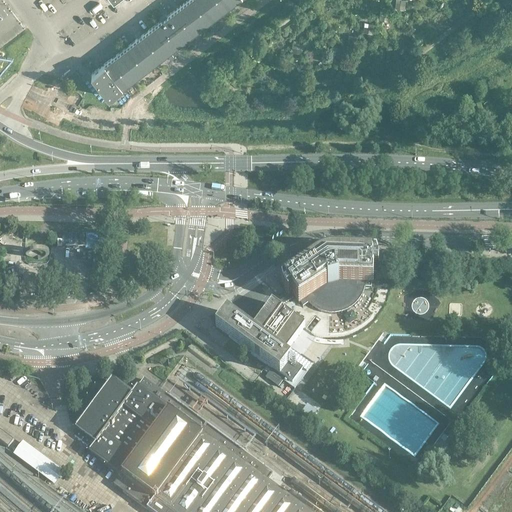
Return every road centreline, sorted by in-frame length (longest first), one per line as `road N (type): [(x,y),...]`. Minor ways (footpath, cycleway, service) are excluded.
road 1 (primary): [(312,161),(78,157),(0,126)]
road 2 (primary): [(312,161),(0,177)]
road 3 (primary): [(221,193),(402,210),(511,209)]
road 4 (secondary): [(0,342),(102,335),(150,316),(185,280)]
road 5 (primary): [(511,171),(312,161)]
road 6 (secondary): [(172,266),(150,294),(93,316),(0,320)]
road 7 (tertiary): [(236,278),(308,239),(407,239)]
road 8 (primary): [(0,194),(164,188)]
